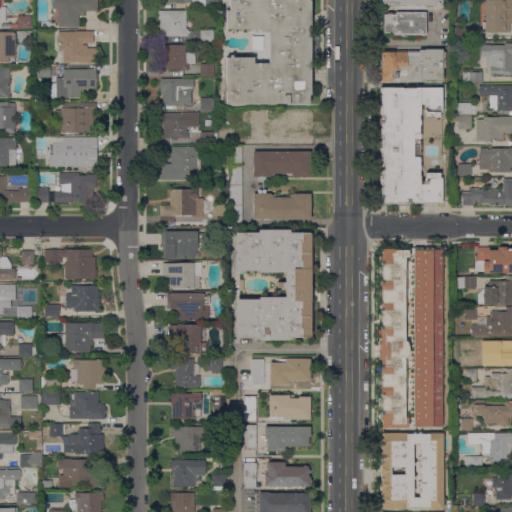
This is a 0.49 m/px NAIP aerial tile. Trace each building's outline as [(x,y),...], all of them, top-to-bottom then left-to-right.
[(97,0),(97,11),(85,11),(85,14),(79,14),(79,27),(58,27),(58,22),(52,22),(52,0),(97,0)] [(220,0),(220,8),(192,7),(192,0),(220,0)] [(310,0),(310,1),(312,1),(312,95),(310,95),(310,103),(227,103),(227,58),(231,58),(231,55),(234,55),(234,57),(255,57),(255,63),(269,63),(269,32),(254,32),(254,29),(227,29),(227,10),(230,10),(230,0),(310,0)] [(511,0),(511,17),(510,17),(510,32),(484,32),(484,0),(511,0)] [(186,11),(186,29),(188,29),(188,31),(190,31),(190,34),(188,34),(188,36),(162,36),(163,30),(160,30),(160,20),(159,20),(159,10),(186,11)] [(427,12),(426,35),(419,35),(419,36),(414,36),(414,34),(408,34),(408,36),(403,36),(403,34),(383,34),(383,12),(393,12),(393,13),(396,13),(396,12),(427,12)] [(32,16),(32,28),(18,28),(18,16),(32,16)] [(478,27),(477,40),(455,40),(455,27),(478,27)] [(214,30),(214,43),(201,43),(201,30),(214,30)] [(0,32),(15,32),(16,58),(9,58),(9,62),(1,62),(1,63),(0,63),(0,32)] [(94,32),(94,43),(83,43),(83,45),(87,45),(87,48),(97,48),(97,63),(58,63),(58,32),(94,32)] [(505,45),(505,43),(511,43),(511,74),(511,75),(504,75),(504,74),(487,74),(487,67),(480,67),(480,56),(481,56),(481,45),(505,45)] [(186,53),(195,53),(195,64),(188,64),(188,70),(163,70),(164,45),(186,45),(186,53)] [(443,52),(445,52),(445,68),(443,68),(443,82),(382,82),(382,52),(419,52),(419,50),(425,50),(425,49),(443,49),(443,52)] [(201,64),(214,64),(214,77),(201,77),(201,64)] [(38,83),(38,77),(37,77),(37,65),(50,65),(50,83),(38,83)] [(9,98),(0,98),(0,67),(9,67),(9,98)] [(96,69),(96,74),(98,74),(98,82),(97,82),(97,87),(88,87),(88,89),(81,89),(81,97),(57,98),(56,78),(64,78),(64,74),(62,74),(62,72),(64,71),(64,70),(96,69)] [(483,72),(483,84),(463,84),(463,72),(483,72)] [(194,79),(194,89),(192,89),(192,105),(171,105),(171,106),(162,106),(163,92),(160,92),(160,79),(194,79)] [(488,109),(511,109),(511,85),(477,85),(477,95),(488,96),(488,109)] [(442,87),(442,112),(440,112),(440,117),(426,117),(426,110),(421,110),(421,125),(422,125),(422,133),(421,133),(421,141),(422,141),(422,149),(420,149),(420,152),(421,152),(421,157),(422,157),(422,165),(420,165),(420,181),(426,181),(426,173),(440,173),(440,178),(442,178),(442,203),(386,203),(381,199),(381,196),(379,196),(379,188),(381,188),(381,173),(379,173),(379,165),(381,165),(381,149),(379,149),(379,141),(381,141),(381,126),(379,126),(379,118),(381,118),(381,103),(379,103),(379,95),(381,95),(381,88),(442,87)] [(214,98),(214,110),(201,110),(201,98),(214,98)] [(16,133),(0,133),(0,102),(10,102),(10,103),(15,103),(16,133)] [(96,110),(93,110),(93,132),(56,132),(56,110),(61,110),(61,108),(64,108),(64,103),(96,103),(96,110)] [(458,103),(476,103),(476,114),(458,114),(458,103)] [(267,109),(267,123),(249,123),(248,109),(267,109)] [(284,123),(284,111),(311,111),(311,133),(296,133),(296,135),(290,136),(290,138),(271,138),(271,124),(284,123)] [(193,132),(188,132),(188,133),(189,133),(189,136),(188,136),(188,138),(163,138),(163,131),(164,131),(164,125),(159,125),(159,113),(186,113),(186,121),(193,121),(193,132)] [(472,129),(458,129),(458,116),(472,116),(472,129)] [(476,119),(483,119),(483,117),(511,117),(511,134),(506,134),(506,133),(503,133),(503,140),(491,140),(491,141),(476,141),(476,119)] [(216,121),(216,131),(207,131),(207,121),(216,121)] [(230,131),(230,134),(232,135),(232,143),(219,142),(219,131),(230,131)] [(214,132),(214,133),(217,133),(217,143),(200,143),(201,132),(214,132)] [(40,147),(40,135),(54,136),(54,147),(40,147)] [(0,137),(17,138),(16,169),(0,169),(0,137)] [(64,149),(69,149),(69,142),(93,142),(93,154),(98,154),(98,165),(64,165),(64,149)] [(230,146),(242,146),(242,226),(230,226),(230,146)] [(171,147),(201,147),(201,170),(198,170),(198,180),(160,180),(160,164),(171,164),(171,147)] [(509,149),(509,148),(511,148),(511,167),(511,172),(489,172),(489,169),(480,169),(480,148),(509,149)] [(311,152),(311,177),(294,177),(294,176),(292,176),(292,174),(272,173),(272,176),(271,176),(271,177),(266,177),(266,180),(259,180),(259,177),(253,177),(253,151),(311,152)] [(472,164),(472,176),(458,175),(458,164),(472,164)] [(78,173),(78,175),(89,175),(97,175),(97,189),(94,189),(93,202),(81,202),(81,201),(71,201),(71,202),(55,202),(55,191),(61,191),(61,185),(59,185),(59,173),(78,173)] [(5,191),(19,191),(19,188),(32,188),(32,203),(0,202),(0,176),(5,176),(5,191)] [(511,205),(489,205),(489,204),(479,203),(479,200),(474,200),(474,206),(462,205),(462,192),(473,192),(473,188),(480,189),(480,190),(490,190),(490,189),(497,189),(497,178),(511,178),(511,205)] [(49,189),(49,203),(37,203),(37,189),(49,189)] [(203,218),(191,218),(191,215),(174,215),(174,223),(160,224),(160,205),(171,205),(170,189),(197,189),(197,198),(203,198),(203,218)] [(253,194),(271,194),(271,195),(273,195),(273,197),(292,197),(292,195),(293,195),(293,194),(311,194),(311,220),(253,220),(253,194)] [(213,205),(226,205),(226,226),(214,226),(214,220),(213,220),(213,205)] [(259,233),(259,229),(291,229),(291,232),(312,233),(312,338),(290,337),(290,341),(259,340),(259,338),(236,338),(236,299),(260,299),(260,297),(286,297),(286,288),(277,288),(277,282),(286,282),(286,273),(260,273),(260,271),(236,271),(236,232),(259,233)] [(163,258),(163,247),(161,247),(161,231),(198,231),(198,233),(205,233),(205,247),(198,247),(198,255),(196,255),(196,258),(163,258)] [(477,247),(490,247),(490,250),(498,250),(498,247),(507,247),(507,249),(511,249),(511,273),(476,273),(476,261),(477,261),(477,247)] [(409,250),(409,248),(422,248),(422,250),(425,250),(425,248),(434,248),(434,250),(443,250),(443,428),(382,428),(382,421),(381,421),(381,412),(382,412),(382,410),(379,410),(379,398),(382,398),(382,396),(381,396),(381,386),(379,386),(379,376),(382,376),(382,375),(381,375),(381,365),(381,360),(380,360),(380,342),(381,342),(381,337),(381,327),(383,327),(383,326),(379,326),(379,313),(382,313),(382,312),(380,312),(380,302),(382,302),(382,301),(379,301),(379,291),(382,291),(382,289),(380,289),(380,281),(382,281),(382,279),(380,279),(380,267),(382,267),(382,265),(380,265),(380,256),(382,256),(382,249),(395,249),(395,250),(409,250)] [(62,249),(62,251),(66,251),(66,249),(93,249),(93,257),(95,257),(95,270),(96,270),(96,279),(65,279),(65,263),(67,263),(67,256),(62,256),(62,262),(45,262),(45,249),(62,249)] [(11,264),(11,265),(12,266),(11,267),(12,268),(15,268),(15,279),(0,279),(0,251),(2,251),(2,257),(7,257),(11,264)] [(22,251),(34,251),(34,264),(22,264),(22,251)] [(194,276),(199,276),(200,288),(170,289),(170,276),(162,276),(162,263),(194,263),(194,276)] [(454,288),(454,277),(476,277),(476,288),(454,288)] [(506,281),(506,277),(511,277),(511,305),(484,305),(484,287),(490,287),(489,281),(506,281)] [(0,285),(12,285),(12,300),(6,300),(6,308),(5,308),(5,311),(3,311),(3,313),(0,313),(0,285)] [(66,294),(72,294),(72,285),(77,285),(77,286),(99,286),(98,298),(100,298),(100,313),(97,312),(97,311),(74,311),(74,308),(66,308),(66,294)] [(209,294),(209,311),(211,312),(211,316),(209,318),(201,318),(201,320),(179,320),(180,309),(167,308),(167,293),(209,294)] [(59,319),(45,319),(45,305),(59,305),(59,319)] [(31,307),(31,306),(40,306),(40,312),(35,312),(35,319),(18,318),(18,307),(31,307)] [(491,311),(506,311),(506,308),(511,308),(511,336),(471,336),(471,325),(477,325),(477,319),(465,319),(466,308),(477,308),(477,317),(487,317),(491,317),(491,311)] [(0,350),(0,321),(15,322),(15,335),(6,335),(6,346),(2,346),(2,351),(0,350)] [(104,323),(104,339),(93,339),(93,345),(91,345),(91,353),(81,353),(81,351),(65,351),(65,323),(104,323)] [(200,343),(206,343),(206,352),(201,352),(201,354),(178,354),(178,340),(169,340),(169,325),(200,325),(200,343)] [(510,339),(510,352),(511,352),(511,367),(506,367),(506,366),(502,367),(502,366),(474,366),(474,358),(473,358),(473,351),(474,351),(474,340),(510,339)] [(19,344),(33,344),(33,347),(37,347),(37,355),(32,355),(32,356),(19,356),(19,344)] [(207,357),(223,357),(223,371),(222,371),(222,373),(212,373),(212,371),(207,371),(207,357)] [(176,387),(176,369),(171,370),(171,359),(194,358),(194,364),(199,363),(199,373),(196,373),(196,376),(201,376),(201,387),(176,387)] [(0,359),(21,359),(21,370),(3,370),(3,375),(8,375),(8,384),(2,384),(2,387),(0,387),(0,359)] [(311,359),(311,381),(295,381),(295,385),(270,385),(270,363),(286,363),(286,359),(311,359)] [(105,360),(105,368),(107,368),(107,374),(105,374),(104,384),(96,384),(96,389),(83,389),(83,384),(76,384),(76,380),(71,380),(71,369),(73,369),(73,360),(105,360)] [(264,384),(252,384),(252,360),(263,360),(264,384)] [(477,370),(477,381),(465,381),(465,370),(477,370)] [(511,398),(493,398),(493,397),(471,397),(471,387),(484,387),(484,377),(491,377),(491,373),(505,373),(505,370),(511,370),(511,398)] [(42,383),(44,383),(44,382),(42,382),(42,377),(61,377),(61,389),(48,389),(48,390),(42,390),(42,383)] [(19,392),(19,379),(33,379),(33,392),(19,392)] [(42,390),(60,390),(60,405),(43,405),(42,390)] [(98,392),(98,403),(100,403),(100,405),(105,405),(105,419),(70,419),(70,407),(74,407),(74,392),(98,392)] [(193,420),(172,419),(172,405),(171,405),(171,393),(175,393),(192,394),(192,393),(202,393),(202,403),(193,403),(193,420)] [(213,419),(213,395),(214,395),(214,393),(227,393),(227,419),(213,419)] [(295,395),(295,398),(299,398),(299,397),(311,397),(311,419),(284,419),(278,419),(278,417),(269,417),(269,395),(295,395)] [(38,396),(38,408),(21,408),(21,396),(38,396)] [(256,421),(244,421),(244,396),(256,396),(256,421)] [(0,428),(0,399),(3,399),(3,400),(10,400),(10,417),(21,417),(21,428),(0,428)] [(505,406),(505,401),(511,401),(511,418),(509,418),(509,425),(496,425),(496,423),(489,423),(489,424),(485,424),(485,423),(484,423),(484,415),(478,415),(478,413),(474,413),(474,404),(485,404),(485,406),(505,406)] [(456,430),(456,418),(472,418),(472,430),(456,430)] [(104,454),(81,454),(81,452),(64,453),(64,444),(70,444),(70,434),(79,434),(79,429),(89,428),(89,423),(100,424),(100,428),(102,428),(102,433),(100,433),(100,434),(104,434),(104,454)] [(63,424),(64,436),(50,436),(50,424),(63,424)] [(256,450),(244,450),(244,425),(256,425),(256,450)] [(185,451),(185,453),(180,453),(180,451),(177,451),(177,446),(175,446),(175,437),(170,437),(170,427),(205,427),(205,436),(201,436),(201,451),(185,451)] [(311,427),(311,437),(309,437),(309,438),(309,440),(309,443),(309,444),(309,446),(285,446),(285,451),(268,451),(268,439),(265,439),(265,427),(311,427)] [(508,433),(508,432),(511,432),(511,455),(510,455),(510,462),(492,462),(492,457),(489,457),(489,454),(481,454),(481,444),(467,444),(467,433),(508,433)] [(382,509),(382,433),(443,433),(444,509),(382,509)] [(0,434),(16,434),(16,445),(13,445),(13,454),(3,454),(3,459),(0,459),(0,434)] [(32,453),(41,452),(41,467),(33,467),(20,467),(20,455),(32,455),(32,453)] [(483,456),(483,469),(465,468),(465,456),(483,456)] [(59,475),(63,475),(63,468),(58,468),(58,460),(63,460),(63,459),(90,459),(90,475),(104,475),(104,487),(90,487),(90,485),(83,485),(83,482),(72,482),(72,488),(59,487),(59,475)] [(205,460),(205,476),(196,476),(196,487),(172,487),(172,480),(173,480),(174,472),(171,472),(171,460),(205,460)] [(265,486),(265,474),(267,474),(267,462),(285,462),(285,467),(309,467),(309,470),(310,470),(310,474),(309,474),(309,476),(311,476),(311,479),(312,479),(312,483),(311,483),(311,486),(265,486)] [(256,464),(258,464),(258,466),(258,468),(256,468),(256,488),(244,488),(244,463),(256,463),(256,464)] [(4,494),(4,499),(0,499),(0,470),(20,470),(20,472),(21,473),(21,477),(20,479),(20,480),(3,480),(3,486),(9,486),(9,494),(4,494)] [(511,493),(511,500),(496,500),(496,491),(495,491),(495,488),(493,488),(492,478),(498,478),(497,470),(511,470),(511,493)] [(227,475),(226,491),(213,490),(213,475),(227,475)] [(52,481),(52,489),(42,489),(42,480),(52,481)] [(32,492),(32,505),(18,505),(18,492),(32,492)] [(259,511),(259,492),(270,492),(270,493),(311,493),(311,511),(259,511)] [(104,493),(104,501),(102,501),(101,511),(69,511),(69,499),(75,499),(75,493),(104,493)] [(195,493),(195,511),(172,511),(172,502),(171,502),(171,493),(195,493)] [(485,493),(484,506),(473,505),(474,493),(485,493)]
